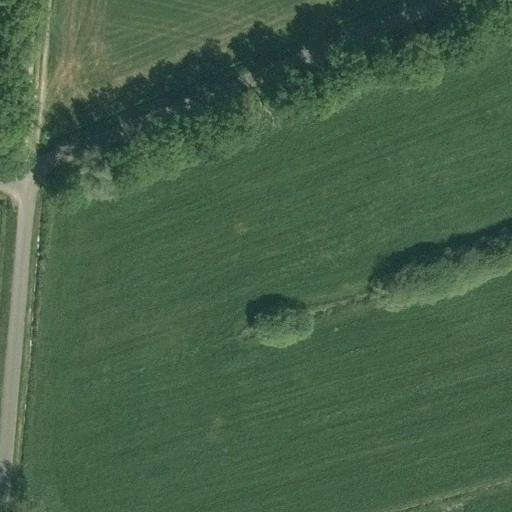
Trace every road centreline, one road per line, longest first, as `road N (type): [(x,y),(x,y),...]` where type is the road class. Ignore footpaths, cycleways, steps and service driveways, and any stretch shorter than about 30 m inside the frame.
road 1 (unclassified): [(29,165),(448,0)]
road 2 (unclassified): [(3,511),(29,165)]
road 3 (track): [(47,0),(29,165)]
